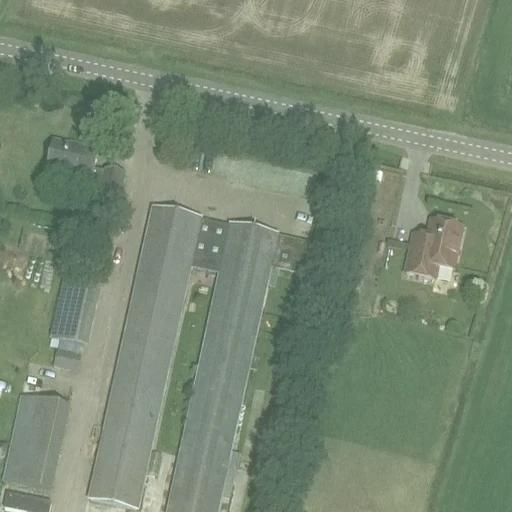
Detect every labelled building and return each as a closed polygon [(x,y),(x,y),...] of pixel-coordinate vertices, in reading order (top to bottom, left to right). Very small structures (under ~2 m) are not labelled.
[(80,150),(53,144),(47,176),(103,188),(100,200),(118,204),(124,176),(94,170),(98,151),(80,147),(80,150)] [(210,154),(207,174),(220,175),(222,155),(210,154)] [(231,229),(199,222),(200,220),(154,210),(91,503),(130,511),(136,511),(195,243),(226,250),(169,511),(217,511),(269,272),(302,279),(309,246),(276,239),(277,237),(231,227),(231,229)] [(453,273),(462,230),(443,226),(432,224),(426,252),(412,248),(406,276),(435,282),(437,270),(453,273)] [(82,349),(95,290),(63,283),(51,342),(82,349)] [(77,376),(81,358),(58,352),(54,369),(77,376)] [(3,485),(51,495),(70,409),(22,399),(3,485)] [(53,511),(56,499),(13,489),(7,511),(53,511)]
